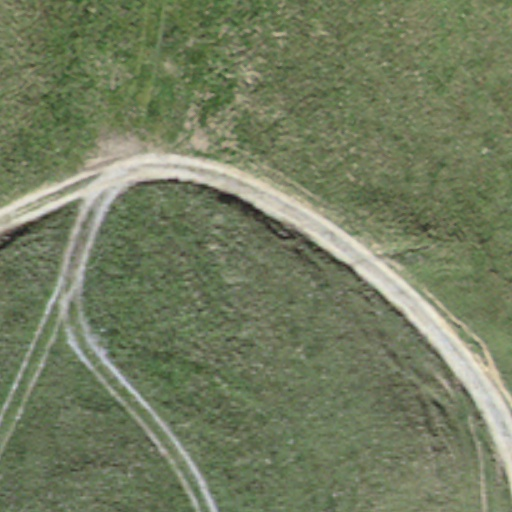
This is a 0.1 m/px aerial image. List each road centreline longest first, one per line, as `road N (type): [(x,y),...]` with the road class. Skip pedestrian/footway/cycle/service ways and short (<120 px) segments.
road 1 (track): [(511,453),(466,367),(403,297),(356,254),(252,189),(156,167),(108,175),(0,225)]
road 2 (track): [(0,436),(95,205),(121,172)]
road 3 (track): [(205,511),(173,450),(89,354),(65,287)]
